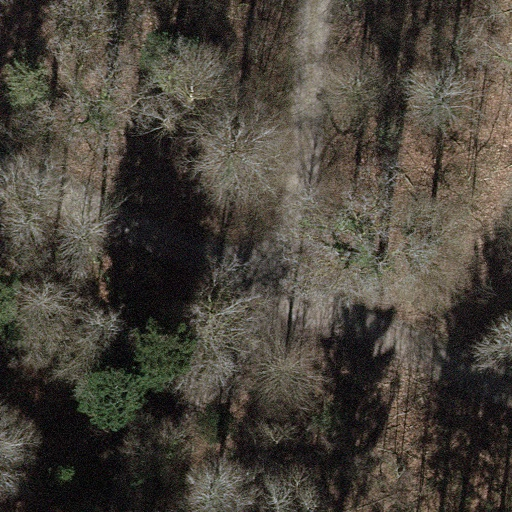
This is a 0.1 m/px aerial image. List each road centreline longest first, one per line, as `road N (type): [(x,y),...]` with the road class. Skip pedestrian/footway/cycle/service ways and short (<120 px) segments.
road 1 (track): [(0,161),(511,390)]
road 2 (track): [(130,511),(214,367),(272,289),(314,160),(322,0)]
